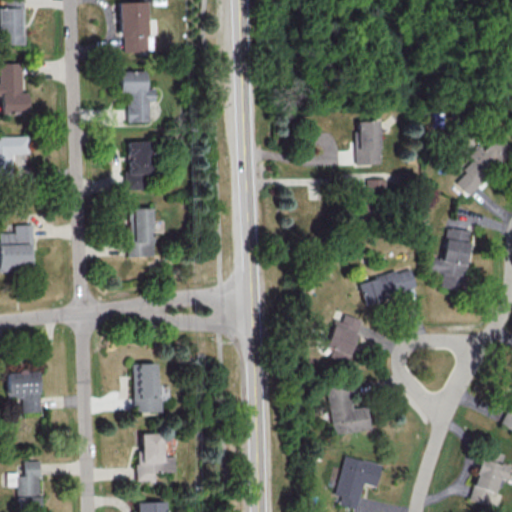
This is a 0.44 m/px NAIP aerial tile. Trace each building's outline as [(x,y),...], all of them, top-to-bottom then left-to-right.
[(0,7),(0,43),(23,43),(21,0),(3,0),(3,7),(0,7)] [(145,50),(144,0),(117,1),(117,36),(121,36),(122,51),(145,50)] [(26,112),(26,91),(20,91),(20,62),(0,62),(0,102),(0,113),(26,112)] [(118,70),(118,91),(125,91),(126,121),(147,121),(147,100),(154,100),(153,88),(144,88),(144,70),(118,70)] [(354,164),(378,163),(376,120),(355,120),(356,147),(353,147),(354,164)] [(467,194),(509,148),(494,134),(482,148),(477,144),(467,155),(472,160),(453,181),(467,194)] [(0,135),(0,177),(9,178),(9,153),(26,153),(26,135),(0,135)] [(125,188),(149,188),(148,140),(124,141),(125,188)] [(384,177),(364,178),(365,193),(385,193),(384,177)] [(125,256),(151,255),(150,207),(131,207),(132,240),(125,240),(125,256)] [(29,223),(11,224),(11,232),(0,231),(0,268),(30,268),(29,223)] [(441,258),(430,257),(428,270),(441,272),(439,286),(461,289),(469,230),(445,227),(441,258)] [(356,281),(362,302),(413,289),(408,267),(356,281)] [(345,364),(359,318),(342,313),(340,321),(332,318),(324,346),(330,348),(327,358),(345,364)] [(153,362),(129,363),(131,411),(158,410),(157,383),(154,383),(153,362)] [(35,370),(4,371),(4,396),(19,396),(19,412),(37,411),(35,370)] [(331,433),(368,428),(365,406),(350,408),(346,383),(324,386),(331,433)] [(511,394),(497,422),(511,430),(511,394)] [(172,470),(171,455),(160,456),(159,432),(138,432),(139,461),(133,461),(134,480),(152,479),(152,471),(172,470)] [(486,505),(494,477),(501,479),(506,465),(498,463),(501,453),(481,447),(466,499),(486,505)] [(373,486),(378,464),(341,455),(332,494),(339,496),(337,504),(354,508),(360,482),(373,486)] [(37,459),(21,460),(21,472),(5,473),(5,485),(15,485),(16,509),(38,508),(37,459)] [(162,511),(162,500),(134,501),(134,511),(162,511)]
